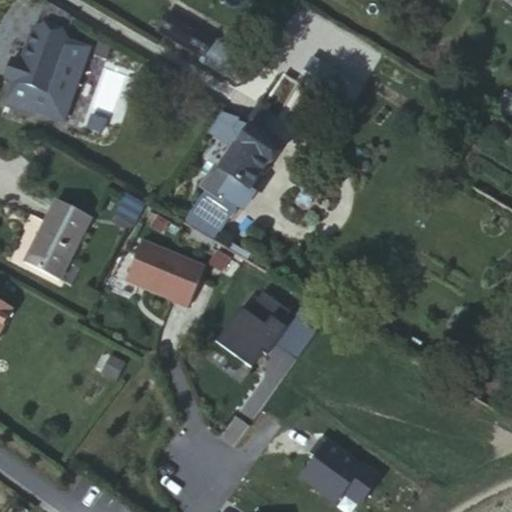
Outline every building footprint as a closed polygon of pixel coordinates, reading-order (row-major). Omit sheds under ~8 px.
[(158,32),(201,58),(211,41),(167,15),(158,32)] [(15,67),(9,87),(48,99),(66,45),(31,34),(20,69),(15,67)] [(211,41),(201,58),(199,62),(224,77),(236,56),(211,41)] [(3,85),(9,87),(15,67),(10,66),(3,85)] [(278,147),(248,127),(183,223),(213,241),(278,147)] [(55,203),(24,264),(58,280),(88,218),(55,203)] [(206,266),(144,240),(126,282),(191,310),(206,266)] [(259,301),(251,295),(217,340),(253,368),(263,353),(268,357),(276,346),(296,362),(326,320),(303,305),(295,317),(263,294),(259,301)] [(0,323),(8,309),(0,304),(0,323)] [(382,478),(328,439),(300,479),(338,507),(345,496),(361,508),(382,478)]
